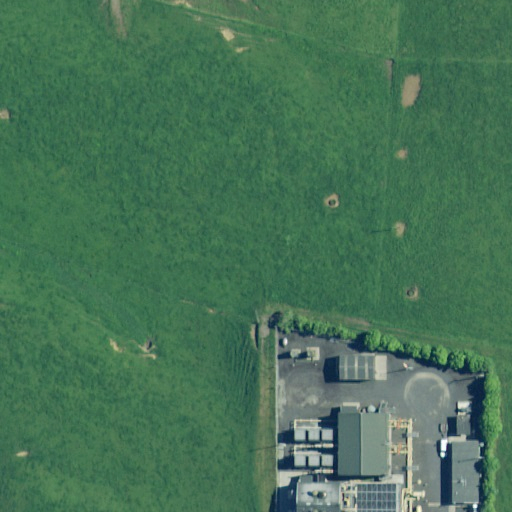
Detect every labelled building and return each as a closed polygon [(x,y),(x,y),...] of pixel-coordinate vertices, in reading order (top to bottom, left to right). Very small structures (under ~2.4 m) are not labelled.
[(385,380),(386,355),(342,354),(342,379),(385,380)] [(393,408),(357,407),(344,407),(342,474),(391,476),(393,408)] [(474,416),(460,416),(460,434),(474,434),(474,416)] [(482,442),(456,442),(454,503),(480,503),(482,442)] [(403,511),(404,483),(315,482),(315,475),(302,475),(301,511),(403,511)]
